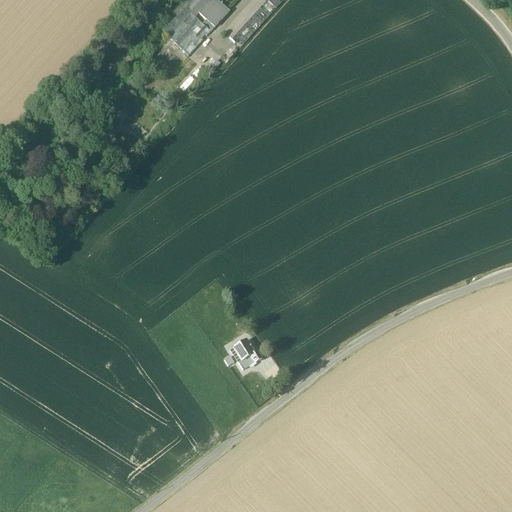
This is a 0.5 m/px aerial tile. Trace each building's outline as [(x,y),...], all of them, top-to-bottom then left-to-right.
[(185,0),(158,30),(168,39),(190,15),(203,0),(185,0)] [(203,0),(190,15),(194,19),(211,0),(203,0)] [(211,0),(194,19),(210,33),(229,13),(221,6),(222,6),(221,5),(221,6),(214,0),(211,0)] [(265,0),(253,0),(223,34),(239,49),(276,9),(265,0)] [(190,15),(168,39),(188,57),(210,33),(194,19),(190,15)] [(246,342),(233,350),(241,362),(241,363),(243,362),(249,358),(254,355),(246,342)] [(257,353),(254,355),(249,358),(254,363),(255,364),(261,360),(257,353)] [(229,367),(234,364),(231,358),(225,361),(229,367)] [(254,363),(249,358),(243,362),(247,368),(248,368),(249,369),(251,367),(250,366),(254,363)] [(247,368),(243,362),(241,363),(241,362),(238,364),(242,371),(247,368)]
